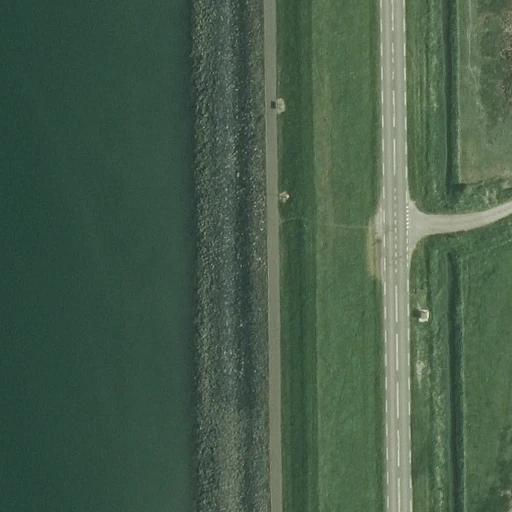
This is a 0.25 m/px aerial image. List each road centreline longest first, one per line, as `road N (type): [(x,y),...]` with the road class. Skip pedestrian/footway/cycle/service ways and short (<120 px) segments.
road 1 (tertiary): [(403,511),(400,235)]
road 2 (tertiary): [(400,235),(396,0)]
